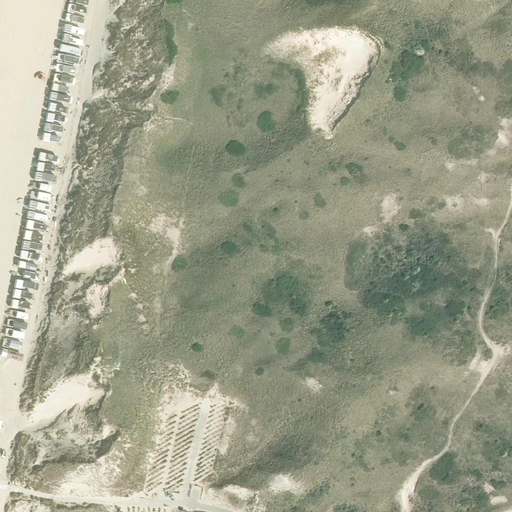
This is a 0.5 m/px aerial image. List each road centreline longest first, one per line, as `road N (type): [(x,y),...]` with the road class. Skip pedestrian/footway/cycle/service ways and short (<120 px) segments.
road 1 (unknown): [(405,511),(406,492),(445,449),(492,361),(480,318),(511,204)]
road 2 (unclassified): [(92,500),(230,511)]
